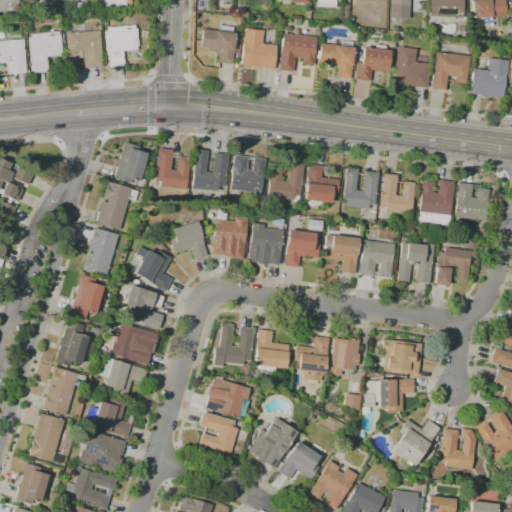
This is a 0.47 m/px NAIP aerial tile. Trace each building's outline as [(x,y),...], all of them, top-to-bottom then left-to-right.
[(0,11),(0,0),(17,0),(18,4),(10,4),(10,11),(0,11)] [(342,0),(342,1),(335,1),(334,9),(315,8),(315,0),(342,0)] [(407,18),(407,0),(388,0),(388,18),(407,18)] [(428,16),(428,0),(461,0),(461,18),(428,16)] [(472,19),(469,0),(503,0),(505,16),(472,19)] [(103,31),(105,31),(105,28),(133,25),(133,29),(134,29),(136,46),(134,46),(135,50),(121,51),(122,64),(120,64),(120,66),(108,67),(108,64),(106,64),(103,31)] [(199,48),(201,30),(218,32),(219,26),(231,28),(231,34),(234,34),(230,64),(216,63),(217,53),(207,51),(207,49),(199,48)] [(239,66),(243,29),(262,31),(260,43),(275,45),(272,69),(239,66)] [(66,53),(64,34),(98,31),(101,67),(82,68),(82,58),(77,58),(77,52),(66,53)] [(29,71),(28,57),(27,57),(26,43),(27,43),(27,38),(29,38),(28,34),(56,32),(57,36),(58,35),(59,52),(58,53),(58,56),(44,57),(45,72),(31,73),(31,71),(29,71)] [(277,70),(279,53),(282,34),(315,38),(312,57),(313,57),(312,66),(300,64),(301,58),(293,57),(291,72),(277,70)] [(0,63),(0,40),(21,39),(24,72),(5,74),(4,63),(0,63)] [(317,64),(319,44),(352,48),(349,79),(334,77),(336,66),(317,64)] [(392,84),(396,47),(415,49),(413,62),(429,64),(426,88),(392,84)] [(353,80),(355,63),(360,64),(362,48),(391,51),(388,72),(369,70),(368,81),(353,80)] [(430,89),(434,52),(468,56),(465,84),(453,83),(454,77),(446,76),(444,90),(430,89)] [(468,94),(471,69),(486,71),(487,59),(506,61),(505,76),(504,76),(501,98),(468,94)] [(129,183),(113,178),(123,142),(138,146),(137,151),(146,153),(138,181),(130,179),(129,183)] [(185,190),(159,186),(160,181),(153,181),(158,148),(172,150),(171,153),(188,155),(188,157),(189,157),(185,190)] [(217,191),(190,188),(195,149),(207,151),(204,172),(211,173),(213,152),(228,154),(223,187),(218,186),(217,191)] [(259,196),(249,195),(249,192),(229,190),(233,155),(264,159),(259,196)] [(8,198),(0,194),(0,158),(10,163),(7,170),(12,173),(8,183),(22,189),(17,202),(11,199),(8,198)] [(297,203),(291,202),(291,200),(266,197),(270,165),(281,166),(280,181),(286,182),(288,162),(303,164),(299,196),(298,196),(297,203)] [(323,209),(306,207),(307,200),(303,200),(308,164),(322,166),(321,177),(338,180),(337,187),(336,195),(331,195),(330,203),(324,202),(323,209)] [(27,186),(12,179),(18,166),(33,173),(27,186)] [(367,209),(340,206),(345,168),(357,169),(355,190),(361,191),(363,171),(377,173),(373,205),(367,205),(367,209)] [(410,215),(384,211),(385,207),(378,206),(382,174),(396,175),(396,181),(414,183),(410,215)] [(445,224),(435,222),(435,215),(418,213),(420,193),(421,181),(433,182),(432,193),(437,193),(438,180),(453,182),(448,217),(446,216),(445,224)] [(118,231),(94,224),(107,181),(130,189),(130,190),(136,191),(133,201),(127,199),(118,231)] [(453,217),(457,182),(471,184),(476,185),(476,188),(488,189),(484,221),(453,217)] [(9,205),(14,207),(9,220),(0,215),(0,201),(5,203),(9,205)] [(222,255),(210,254),(216,210),(226,211),(225,220),(233,221),(234,217),(247,218),(241,260),(228,258),(228,257),(222,257),(222,255)] [(415,222),(446,224),(446,215),(416,213),(415,222)] [(192,260),(189,249),(172,254),(168,239),(173,238),(170,229),(196,221),(206,256),(192,260)] [(277,265),(266,264),(265,265),(256,264),(256,263),(247,261),(251,223),(263,224),(263,228),(282,230),(277,265)] [(104,277),(81,270),(93,228),(117,235),(104,277)] [(297,267),(283,266),(287,230),(314,233),(313,243),(318,243),(316,258),(298,256),(297,267)] [(353,274),(340,272),(341,261),(323,259),(325,246),(324,246),(325,235),(357,238),(353,274)] [(388,279),(358,275),(362,240),(388,243),(388,238),(394,239),(390,276),(388,275),(388,279)] [(0,240),(4,242),(2,247),(8,248),(4,260),(0,258),(0,240)] [(428,284),(414,282),(417,262),(414,261),(413,265),(410,264),(407,282),(396,281),(401,242),(423,245),(423,243),(433,244),(428,284)] [(164,291),(133,273),(141,261),(133,256),(139,246),(146,251),(147,250),(155,255),(157,250),(158,250),(160,247),(166,250),(164,254),(170,258),(161,273),(171,279),(164,291)] [(447,285),(433,284),(437,253),(443,253),(443,247),(470,251),(466,283),(454,281),(456,267),(449,266),(447,285)] [(83,321),(67,317),(80,274),(94,278),(94,277),(102,279),(100,286),(102,287),(94,314),(86,311),(83,321)] [(157,330),(141,324),(141,323),(129,319),(130,314),(121,311),(129,285),(164,296),(160,309),(151,306),(150,311),(162,315),(157,330)] [(69,366),(54,362),(66,321),(82,326),(80,334),(87,337),(86,342),(92,344),(89,357),(82,355),(79,364),(70,362),(69,366)] [(146,365),(109,354),(112,343),(114,344),(120,323),(149,332),(150,330),(156,332),(153,345),(150,344),(149,350),(150,351),(146,365)] [(238,327),(252,329),(249,361),(242,360),(241,365),(221,362),(221,367),(212,365),(214,348),(217,348),(220,324),(232,325),(230,346),(236,347),(238,327)] [(273,372),(256,370),(256,365),(252,365),(257,329),(271,331),(270,342),(288,344),(285,369),(274,368),(273,372)] [(511,368),(489,362),(493,349),(492,348),(497,330),(511,334),(511,368)] [(302,379),(303,375),(301,375),(302,371),(297,370),(298,362),(293,361),(295,346),(312,348),(313,336),(328,338),(324,374),(321,373),(320,382),(302,379)] [(339,376),(328,375),(333,338),(346,340),(346,338),(358,339),(356,354),(358,354),(357,365),(354,365),(354,371),(340,369),(339,376)] [(417,375),(382,371),(385,352),(381,351),(382,339),(420,344),(417,375)] [(125,397),(111,393),(112,388),(103,386),(106,378),(98,376),(98,375),(97,374),(98,373),(97,373),(98,371),(97,371),(98,370),(100,360),(101,360),(101,359),(102,359),(102,358),(103,358),(104,357),(145,370),(141,383),(130,380),(125,397)] [(64,415),(41,409),(53,367),(76,373),(64,415)] [(511,406),(499,403),(504,386),(493,383),(497,369),(511,373),(511,406)] [(81,389),(74,386),(78,374),(85,376),(81,389)] [(222,377),(221,380),(249,388),(245,400),(248,400),(243,417),(237,416),(236,417),(226,414),(226,416),(220,415),(220,413),(204,408),(207,397),(205,396),(208,386),(210,387),(212,378),(214,378),(214,376),(222,377)] [(386,412),(386,406),(377,407),(377,402),(373,402),(373,407),(363,407),(362,394),(365,394),(365,381),(376,381),(376,380),(412,379),(412,393),(400,393),(401,411),(386,412)] [(358,410),(342,408),(344,394),(359,395),(358,410)] [(126,438),(91,427),(92,426),(86,424),(89,416),(94,417),(99,401),(108,404),(109,399),(124,403),(118,421),(126,423),(128,417),(133,418),(131,424),(130,424),(126,438)] [(511,450),(494,461),(474,427),(484,420),(485,421),(488,419),(487,417),(500,409),(511,429),(511,450)] [(229,454),(198,445),(201,434),(215,438),(217,431),(198,426),(202,412),(233,421),(232,427),(236,428),(229,454)] [(58,464),(44,460),(44,462),(36,460),(37,458),(27,455),(40,413),(63,420),(53,455),(60,457),(58,464)] [(272,469),(263,463),(256,459),(257,458),(247,451),(248,450),(245,448),(248,444),(250,446),(251,444),(250,444),(259,429),(264,432),(269,425),(274,418),(282,423),(296,432),(272,469)] [(410,466),(405,463),(406,461),(391,450),(401,435),(397,432),(406,419),(420,430),(427,420),(439,428),(412,466),(411,464),(410,466)] [(474,439),(470,470),(444,466),(444,462),(438,461),(443,428),(457,430),(457,435),(460,436),(461,429),(470,430),(474,439)] [(110,472),(77,462),(81,451),(83,451),(85,445),(81,444),(85,430),(124,442),(120,455),(119,455),(118,459),(120,459),(118,466),(112,465),(110,472)] [(309,480),(294,470),(288,480),(276,471),(296,441),(318,457),(313,465),(317,468),(309,480)] [(334,510),(322,503),(322,502),(317,499),(317,500),(307,494),(328,461),(338,467),(336,470),(340,473),(344,468),(356,475),(351,482),(352,483),(348,489),(347,488),(334,510)] [(29,504),(14,500),(25,463),(40,467),(38,473),(47,475),(39,502),(31,500),(29,504)] [(104,510),(73,500),(75,495),(70,494),(76,475),(73,475),(76,467),(115,479),(110,496),(109,496),(104,510)] [(376,511),(362,511),(363,511),(359,509),(357,511),(341,511),(356,483),(384,497),(376,511)] [(405,511),(406,509),(400,508),(399,511),(387,511),(390,490),(416,493),(416,498),(422,499),(420,511),(405,511)] [(172,511),(173,511),(176,511),(186,511),(187,510),(177,507),(180,496),(211,505),(209,511),(172,511)] [(457,511),(424,511),(427,496),(453,499),(452,508),(458,509),(457,511)] [(495,511),(461,511),(463,511),(464,510),(469,510),(470,501),(496,504),(495,511)]
